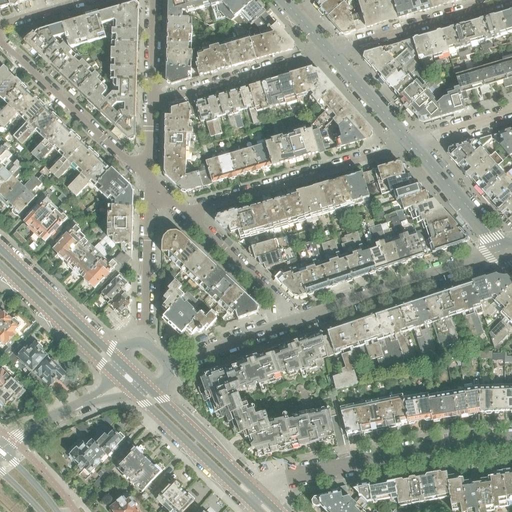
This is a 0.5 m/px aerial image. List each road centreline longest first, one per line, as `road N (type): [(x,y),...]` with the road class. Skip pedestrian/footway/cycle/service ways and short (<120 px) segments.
road 1 (residential): [(256,494),(292,476),(511,441)]
road 2 (residential): [(188,214),(410,143)]
road 3 (residential): [(505,249),(291,322)]
road 4 (residential): [(148,182),(0,41)]
road 5 (residential): [(328,51),(506,0)]
road 6 (residential): [(328,51),(150,102)]
road 7 (residential): [(120,362),(0,248)]
road 8 (residential): [(148,182),(142,342)]
road 9 (residential): [(0,265),(116,375)]
road 10 (residential): [(134,394),(248,500)]
road 11 (residential): [(256,494),(146,389)]
road 12 (residential): [(291,322),(281,301),(188,214)]
road 13 (residential): [(505,249),(410,143)]
road 14 (residential): [(291,322),(168,365)]
road 15 (residential): [(410,143),(328,51)]
